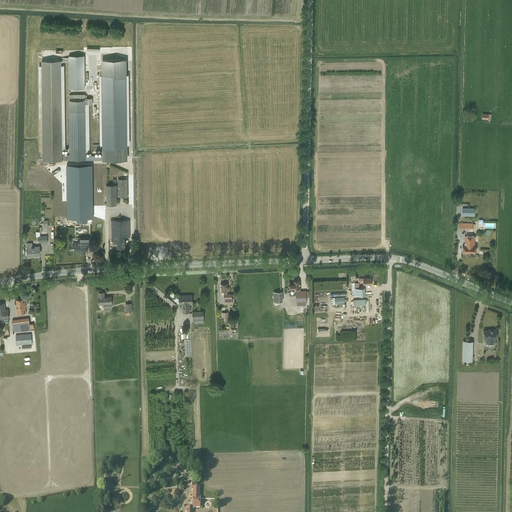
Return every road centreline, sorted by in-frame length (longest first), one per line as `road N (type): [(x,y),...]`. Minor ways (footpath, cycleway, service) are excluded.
road 1 (tertiary): [(0,284),(116,269),(303,261)]
road 2 (unclassified): [(303,261),(310,0)]
road 3 (unclassified): [(389,281),(383,511)]
road 4 (tertiary): [(511,304),(389,257)]
